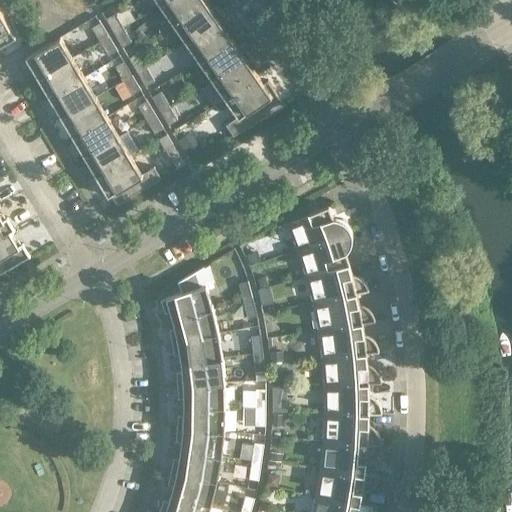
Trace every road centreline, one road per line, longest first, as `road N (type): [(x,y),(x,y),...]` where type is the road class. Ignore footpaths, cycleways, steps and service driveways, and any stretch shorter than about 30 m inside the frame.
road 1 (residential): [(339,127),(372,191),(408,299),(417,438),(406,511)]
road 2 (unclassified): [(90,278),(339,127)]
road 3 (residential): [(102,511),(114,479),(124,382),(109,311),(90,278)]
road 4 (residential): [(0,121),(90,278)]
road 5 (residential): [(252,0),(339,127)]
road 6 (unclassified): [(339,127),(443,66)]
